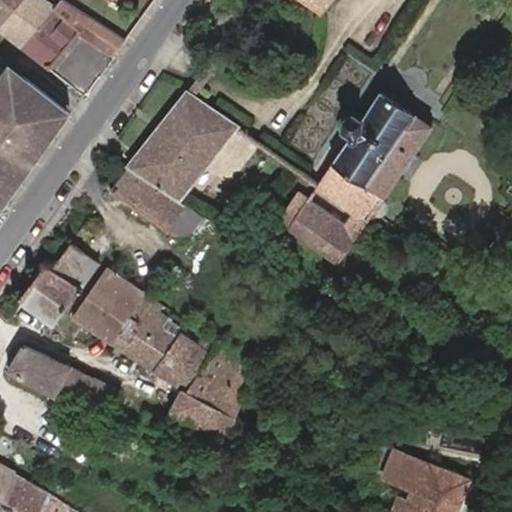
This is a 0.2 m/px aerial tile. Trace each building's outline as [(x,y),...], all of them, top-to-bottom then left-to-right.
[(0,0),(0,23),(1,24),(0,25),(0,27),(16,41),(48,4),(41,0),(0,0)] [(66,0),(51,0),(48,4),(16,41),(49,68),(78,31),(116,55),(127,39),(66,0)] [(329,0),(301,0),(319,13),(329,0)] [(0,88),(16,67),(9,61),(0,73),(0,88)] [(0,88),(0,198),(15,178),(17,180),(43,144),(41,143),(65,108),(16,67),(0,88)] [(339,264),(431,125),(379,91),(361,118),(352,112),(342,117),(339,131),(347,136),(314,187),(353,214),(344,226),(305,201),(294,215),(276,204),(270,212),(264,209),(262,212),(339,264)] [(126,170),(177,205),(235,128),(185,92),(126,170)] [(49,149),(73,114),(65,108),(41,143),(43,144),(49,149)] [(170,231),(184,209),(177,205),(126,170),(125,170),(111,191),(170,231)] [(23,185),(17,180),(15,178),(0,198),(0,214),(1,216),(23,185)] [(184,241),(200,219),(184,209),(170,231),(184,241)] [(50,271),(78,289),(97,263),(70,244),(50,271)] [(78,289),(50,271),(43,266),(20,300),(53,323),(78,289)] [(74,318),(112,344),(143,301),(105,275),(74,318)] [(143,301),(112,344),(169,382),(195,345),(179,335),(174,342),(161,333),(169,320),(154,309),(156,305),(146,297),(143,301)] [(181,390),(170,413),(221,440),(260,365),(219,342),(210,354),(195,345),(169,382),(181,390)] [(9,372),(57,396),(71,369),(26,345),(9,372)] [(57,396),(103,421),(118,392),(71,369),(57,396)] [(453,511),(467,480),(407,455),(392,449),(381,479),(411,491),(406,501),(397,497),(390,511),(453,511)] [(0,493),(12,471),(0,464),(0,493)] [(34,511),(46,491),(31,481),(12,471),(0,493),(0,498),(27,511),(34,511)] [(183,511),(188,502),(174,494),(165,511),(183,511)] [(198,511),(200,508),(188,502),(183,511),(198,511)]
